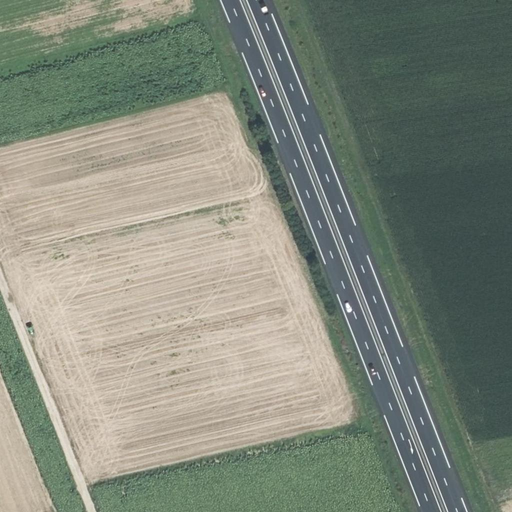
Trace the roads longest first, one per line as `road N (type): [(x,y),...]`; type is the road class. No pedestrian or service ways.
road 1 (track): [(496,511),(295,0)]
road 2 (trunk): [(456,511),(255,0)]
road 3 (trunk): [(230,0),(431,511)]
road 4 (track): [(88,511),(0,281)]
